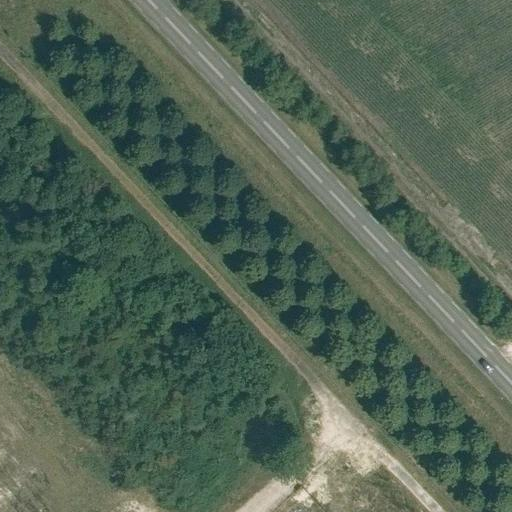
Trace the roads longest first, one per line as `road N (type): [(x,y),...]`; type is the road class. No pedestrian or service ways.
road 1 (primary): [(511,385),(147,0)]
road 2 (track): [(511,303),(228,0)]
road 3 (unknown): [(264,511),(361,425),(444,511)]
